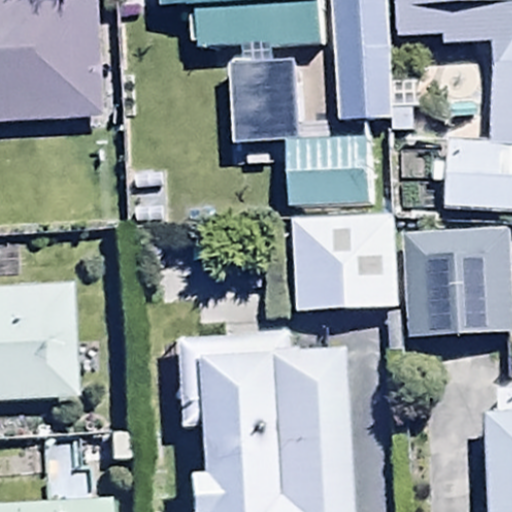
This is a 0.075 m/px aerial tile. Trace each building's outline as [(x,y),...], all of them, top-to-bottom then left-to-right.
[(0,0),(0,138),(103,134),(96,0),(0,0)] [(322,0),(161,0),(164,35),(199,33),(202,71),(326,63),(322,0)] [(389,150),(386,0),(332,0),(336,151),(389,150)] [(489,159),(448,156),(442,223),(511,228),(511,0),(393,0),(395,58),(493,60),(489,159)] [(286,161),(288,232),(380,227),(377,156),(286,161)] [(394,234),(292,236),(297,330),(396,328),(394,234)] [(511,246),(405,251),(410,359),(511,354),(511,246)] [(14,304),(0,304),(0,416),(72,414),(68,294),(14,296),(14,304)] [(288,352),(170,357),(174,446),(197,445),(199,492),(184,493),(184,511),(341,511),(335,364),(288,366),(288,352)] [(511,511),(511,389),(498,390),(501,440),(484,440),(486,511),(511,511)] [(41,511),(77,511),(77,483),(66,483),(65,452),(40,453),(41,511)]
